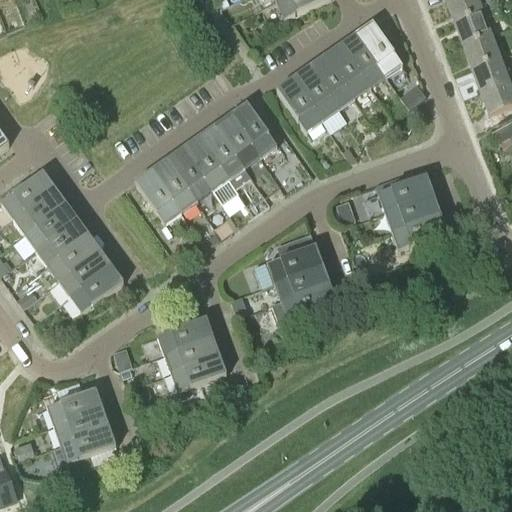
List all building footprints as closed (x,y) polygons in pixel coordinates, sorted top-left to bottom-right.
[(270,0),(275,10),(295,0),(270,0)] [(327,0),(295,0),(275,10),(284,27),(330,5),(327,0)] [(454,30),(493,15),(489,3),(477,7),(474,0),(462,0),(445,6),(454,30)] [(511,0),(503,0),(508,10),(511,8),(511,0)] [(493,15),(454,30),(462,53),(490,42),(485,29),(497,25),(493,15)] [(356,43),(385,85),(402,74),(385,50),(372,31),(356,43)] [(490,42),(462,53),(471,76),(499,65),(490,42)] [(385,85),(356,43),(340,54),(369,97),(385,85)] [(369,97),(340,54),(324,65),(354,108),(369,97)] [(354,108),(324,65),(308,76),(338,118),(354,108)] [(499,65),(471,76),(479,99),(507,88),(499,65)] [(338,118),(308,76),(292,87),(322,129),(338,118)] [(322,129),(292,87),(276,98),(306,141),(322,129)] [(511,100),(507,88),(479,99),(488,122),(511,113),(511,100)] [(398,103),(400,105),(408,116),(416,110),(406,97),(398,103)] [(230,123),(260,166),(276,155),(270,146),(246,112),(230,123)] [(260,166),(230,123),(214,134),(244,177),(260,166)] [(511,126),(490,139),(497,151),(508,145),(511,150),(511,126)] [(244,177),(214,134),(198,146),(228,188),(235,198),(251,187),(244,177)] [(182,157),(212,199),(228,188),(198,146),(182,157)] [(348,168),(356,167),(347,153),(341,157),(348,168)] [(166,168),(196,211),(212,199),(182,157),(166,168)] [(150,179),(180,222),(196,211),(166,168),(150,179)] [(180,222),(150,179),(135,190),(164,233),(180,222)] [(12,227),(54,196),(42,181),(0,211),(12,227)] [(384,221),(433,203),(426,185),(377,202),(384,221)] [(54,196),(12,227),(23,242),(65,212),(54,196)] [(390,239),(439,222),(433,203),(384,221),(390,239)] [(360,204),(337,206),(339,220),(361,218),(360,204)] [(65,212),(23,242),(35,258),(76,228),(65,212)] [(355,228),(351,219),(339,224),(342,233),(355,228)] [(439,222),(390,239),(397,258),(446,240),(445,238),(439,222)] [(232,236),(236,233),(230,224),(226,227),(232,236)] [(46,273),(88,243),(76,228),(35,258),(46,273)] [(88,243),(46,273),(57,289),(99,259),(88,243)] [(273,291),(322,273),(315,255),(266,273),(273,291)] [(99,259),(57,289),(69,305),(111,275),(99,259)] [(322,273),(273,291),(280,310),(329,292),(322,273)] [(111,275),(69,305),(80,321),(122,290),(111,275)] [(287,328),(301,323),(305,333),(339,320),(336,310),(329,292),(280,310),(287,328)] [(24,302),(17,307),(22,315),(29,310),(30,310),(24,302)] [(205,327),(156,344),(163,363),(212,345),(205,327)] [(212,345),(163,363),(170,381),(219,364),(212,345)] [(176,400),(225,382),(219,364),(170,381),(176,400)] [(118,373),(119,379),(131,374),(129,369),(118,373)] [(129,375),(119,379),(122,385),(131,381),(129,375)] [(53,434),(102,417),(95,398),(46,416),(53,434)] [(155,415),(152,408),(147,405),(138,408),(143,420),(155,415)] [(102,417),(53,434),(59,453),(108,435),(102,417)] [(66,471),(115,454),(108,435),(59,453),(66,471)] [(30,448),(13,453),(18,465),(34,460),(30,448)] [(0,511),(17,506),(1,462),(0,462),(0,511)]
